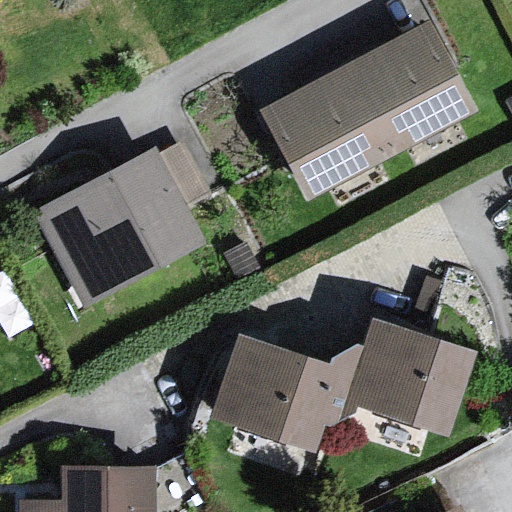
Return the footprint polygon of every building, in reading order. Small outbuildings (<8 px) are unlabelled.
[(475,108),(426,16),(258,104),(307,196),(475,108)] [(511,92),(503,98),(511,113),(511,92)] [(182,138),(157,151),(187,205),(212,192),(182,138)] [(154,145),(32,211),(83,305),(205,239),(187,205),(157,151),(154,145)] [(448,433),(476,350),(369,315),(360,341),(334,421),(357,405),(448,433)] [(326,359),(236,329),(210,414),(314,447),(323,421),(334,421),(360,341),(354,339),(328,352),(326,359)] [(154,511),(154,464),(58,464),(58,498),(17,498),(17,511),(154,511)] [(370,511),(394,511),(389,502),(370,511)]
